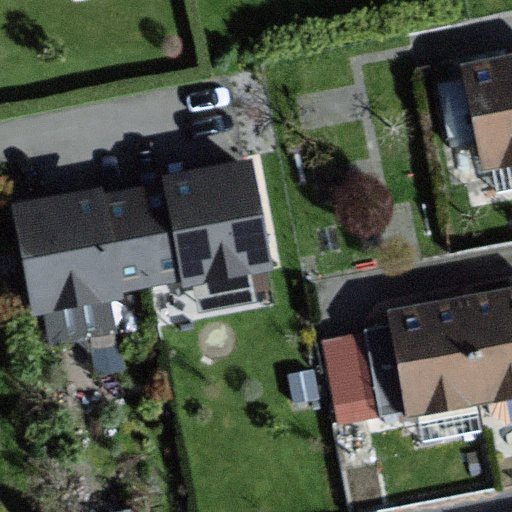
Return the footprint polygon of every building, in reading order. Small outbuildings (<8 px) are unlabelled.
[(511,58),(470,68),(491,165),(511,160),(511,58)] [(248,160),(162,177),(163,184),(182,279),(184,287),(270,270),(248,160)] [(118,291),(182,279),(163,184),(100,196),(118,291)] [(119,297),(118,291),(100,196),(98,186),(22,202),(44,312),(119,297)] [(421,305),(395,309),(413,411),(511,393),(511,288),(505,290),(421,305)]
